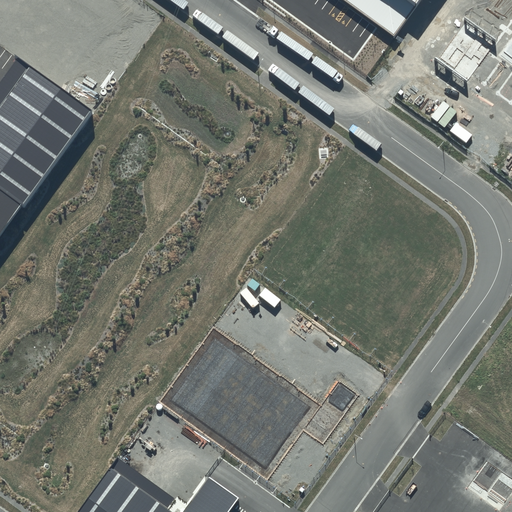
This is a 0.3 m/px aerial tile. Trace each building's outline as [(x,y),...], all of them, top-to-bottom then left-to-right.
[(343,0),(393,35),(417,0),(343,0)] [(511,106),(511,16),(495,40),(466,20),(438,59),(468,80),(471,77),(511,106)] [(0,188),(22,205),(91,110),(30,65),(0,106),(0,188)] [(0,234),(22,205),(0,188),(0,234)] [(227,511),(238,498),(209,477),(181,511),(172,511),(112,469),(79,511),(227,511)]
